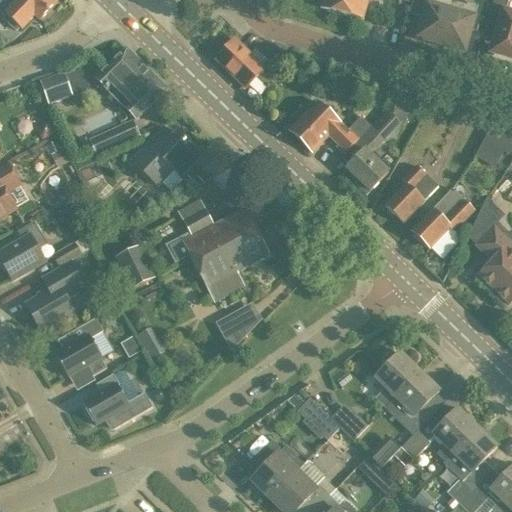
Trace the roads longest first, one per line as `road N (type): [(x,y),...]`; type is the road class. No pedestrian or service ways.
road 1 (secondary): [(403,279),(138,24)]
road 2 (residential): [(162,445),(188,435),(403,279)]
road 3 (residential): [(511,96),(266,28),(245,0)]
road 4 (residential): [(75,479),(0,336)]
road 5 (secondary): [(403,279),(511,382)]
road 6 (residential): [(0,71),(63,48),(115,2)]
